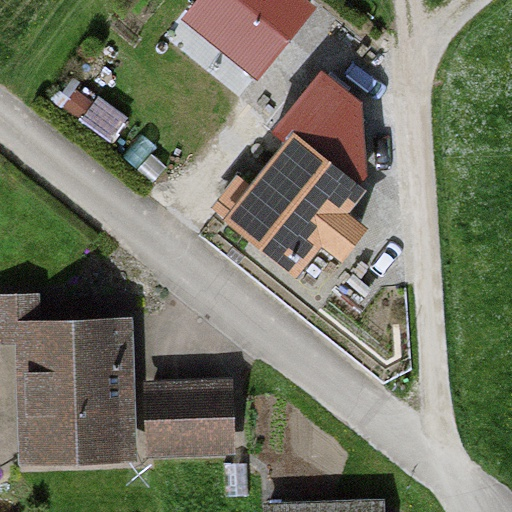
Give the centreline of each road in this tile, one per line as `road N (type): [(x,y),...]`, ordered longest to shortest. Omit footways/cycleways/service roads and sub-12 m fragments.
road 1 (track): [(0,108),(433,458),(488,511)]
road 2 (track): [(395,0),(433,458)]
